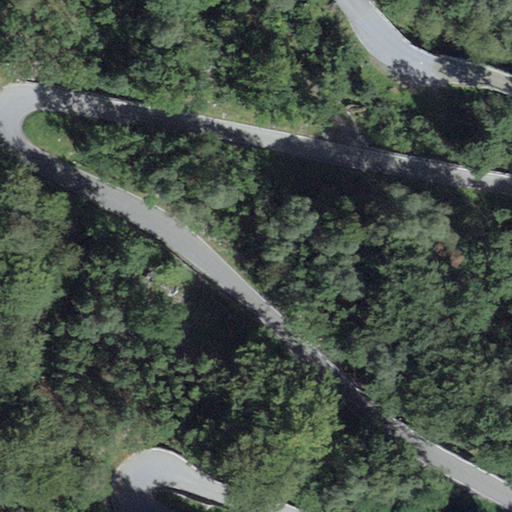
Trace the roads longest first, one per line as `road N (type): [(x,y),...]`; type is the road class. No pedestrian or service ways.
road 1 (unclassified): [(511,496),(421,452),(183,242),(140,213),(31,164),(0,129)]
road 2 (unclassified): [(0,111),(9,100),(38,95),(511,187)]
road 3 (unclassified): [(142,511),(125,485),(153,464),(290,511)]
road 4 (unclassified): [(511,84),(398,58),(378,44),(348,0)]
